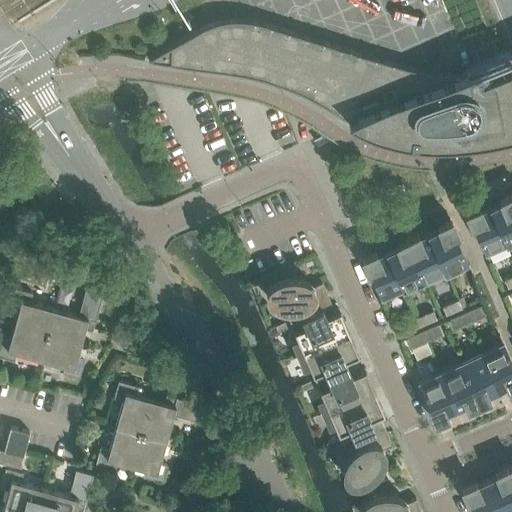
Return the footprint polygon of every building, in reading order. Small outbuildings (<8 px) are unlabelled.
[(360,52),(284,27),(255,19),(249,18),(243,18),(237,17),(231,18),(225,18),(218,19),(213,21),(207,23),(201,26),(148,60),(250,77),(278,85),(289,90),(295,92),(301,95),(312,100),(317,103),(328,110),(348,123),(365,131),(389,140),(395,142),(401,144),(407,145),(413,146),(420,147),(426,147),(438,148),(445,148),(460,147),(468,146),(477,145),(486,144),(495,143),(504,141),(511,139),(511,59),(509,53),(463,73),(447,75),(436,74),(432,73),(401,65),(360,52)] [(506,240),(511,237),(511,195),(510,192),(504,195),(506,198),(491,205),(506,240)] [(484,249),(506,240),(491,205),(476,211),(475,207),(467,210),(484,249)] [(444,266),(466,257),(450,218),(442,221),(444,225),(429,231),(444,266)] [(424,276),(444,266),(429,231),(415,238),(413,234),(407,237),(424,276)] [(403,285),(424,276),(407,237),(400,239),(402,243),(387,249),(403,285)] [(381,294),(403,285),(387,249),(373,256),(371,252),(364,255),(381,294)] [(507,287),(511,284),(511,274),(503,278),(507,287)] [(298,276),(296,275),(291,275),(287,276),(283,276),(279,277),(277,278),(275,279),(274,280),(272,282),(270,284),(268,286),(267,288),(266,290),(266,293),(267,295),(269,297),(270,299),(272,301),(274,302),(276,304),(278,304),(281,305),(283,305),(289,318),(290,321),(332,303),(322,280),(307,286),(303,277),(300,276),(298,276)] [(29,300),(32,293),(15,288),(10,307),(18,309),(14,323),(47,333),(54,307),(29,300)] [(92,330),(102,295),(85,290),(78,314),(54,307),(47,333),(81,342),(85,328),(92,330)] [(445,314),(462,307),(458,298),(441,305),(445,314)] [(341,313),(337,315),(332,303),(290,321),(289,318),(282,321),(284,324),(285,327),(291,324),(297,338),(294,339),(295,343),(295,346),(296,350),(298,353),(347,332),(342,321),(344,320),(341,313)] [(468,321),(484,314),(481,305),(464,312),(468,321)] [(420,325),(436,318),(432,309),(416,316),(420,325)] [(452,328),(468,321),(464,312),(448,319),(452,328)] [(404,332),(420,325),(416,316),(400,323),(404,332)] [(285,327),(284,324),(282,321),(275,324),(277,330),(285,327)] [(40,357),(47,333),(14,323),(10,337),(2,335),(0,342),(0,354),(13,359),(16,350),(40,357)] [(426,339),(443,332),(439,323),(422,330),(426,339)] [(410,346),(426,339),(422,330),(406,337),(410,346)] [(353,341),(351,342),(347,332),(298,353),(299,356),(303,362),(305,365),(308,363),(314,377),(316,380),(357,362),(352,350),(356,348),(353,341)] [(77,356),(81,342),(47,333),(40,357),(64,364),(62,373),(79,377),(84,358),(77,356)] [(511,362),(504,343),(482,352),(497,388),(507,383),(509,388),(511,387),(511,362)] [(482,394),(497,388),(482,352),(461,361),(477,400),(484,398),(482,394)] [(471,403),(477,400),(461,361),(440,371),(455,406),(470,399),(471,403)] [(366,372),(362,374),(357,362),(316,380),(314,377),(307,380),(309,383),(310,386),(317,383),(323,396),(319,398),(320,402),(321,405),(322,408),(323,411),(372,390),(367,380),(369,379),(366,372)] [(440,412),(455,406),(440,371),(418,380),(435,419),(442,416),(440,412)] [(136,392),(138,386),(119,380),(114,397),(122,399),(116,423),(141,431),(150,397),(136,392)] [(310,386),(309,383),(307,380),(300,383),(303,389),(310,386)] [(378,400),(376,401),(372,390),(323,411),(324,414),(326,417),(328,420),(330,423),(334,422),(340,436),(341,439),(383,421),(377,408),(381,407),(378,400)] [(197,420),(202,404),(166,394),(164,401),(150,397),(141,431),(166,438),(173,414),(197,420)] [(378,450),(392,444),(383,421),(341,439),(340,436),(333,439),(334,442),(335,444),(342,441),(348,454),(346,456),(345,457),(344,458),(343,460),(342,462),(342,464),(342,466),(342,467),(342,469),(343,471),(343,472),(344,474),(346,476),(347,476),(349,478),(350,478),(353,479),(355,479),(357,479),(361,478),(363,477),(365,477),(368,475),(370,474),(373,471),(375,469),(378,466),(380,463),(382,459),(378,450)] [(132,464),(141,431),(116,423),(115,427),(109,448),(101,446),(97,463),(116,468),(118,460),(132,464)] [(22,454),(28,431),(10,426),(3,450),(21,455),(21,454),(22,454)] [(160,462),(166,438),(141,431),(132,464),(146,468),(144,476),(163,481),(168,464),(160,462)] [(335,444),(334,442),(333,439),(326,442),(328,448),(335,444)] [(188,444),(184,457),(201,462),(205,449),(188,444)] [(21,455),(3,450),(0,448),(0,461),(18,466),(22,454),(21,454),(21,455)] [(500,511),(507,511),(511,510),(511,480),(506,466),(500,469),(501,473),(487,479),(500,511)] [(20,480),(22,473),(6,468),(1,487),(8,489),(4,504),(34,511),(37,511),(45,487),(20,480)] [(82,510),(92,474),(76,470),(68,494),(45,487),(37,511),(74,511),(76,508),(82,510)] [(474,511),(500,511),(487,479),(472,485),(471,482),(463,485),(474,511)] [(393,493),(390,492),(388,492),(385,492),(382,492),(370,495),(368,496),(367,496),(364,498),(363,500),(362,501),(361,503),(360,506),(360,508),(360,509),(360,510),(361,511),(422,511),(415,497),(401,503),(397,494),(393,493)]
